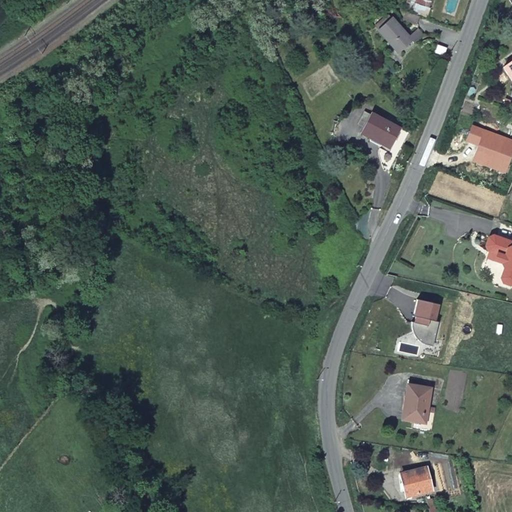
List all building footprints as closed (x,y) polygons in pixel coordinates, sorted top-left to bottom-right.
[(428,18),(431,10),(415,3),(412,12),(428,18)] [(424,19),(408,14),(405,21),(421,27),(424,19)] [(387,35),(402,22),(398,17),(383,30),(387,35)] [(417,40),(402,22),(387,35),(405,56),(419,44),(422,48),(433,40),(426,32),(417,40)] [(372,116),(361,137),(389,154),(400,133),(372,116)] [(511,252),(508,251),(507,248),(490,241),(486,243),(483,251),(484,255),(493,259),(498,261),(496,268),(499,269),(501,274),(497,284),(499,287),(505,289),(508,290),(509,289),(511,289),(511,288),(511,287),(511,252)] [(490,266),(496,268),(498,261),(493,259),(490,265),(490,266)] [(426,351),(432,353),(438,328),(434,327),(437,311),(416,306),(412,323),(414,324),(413,329),(411,329),(410,332),(411,336),(413,341),(416,346),(421,349),(426,351)] [(427,413),(434,414),(435,409),(428,408),(429,393),(407,390),(403,424),(414,425),(425,427),(427,413)] [(413,432),(431,435),(434,415),(434,414),(427,413),(425,427),(414,425),(413,432)] [(431,497),(424,471),(401,477),(407,503),(431,497)]
